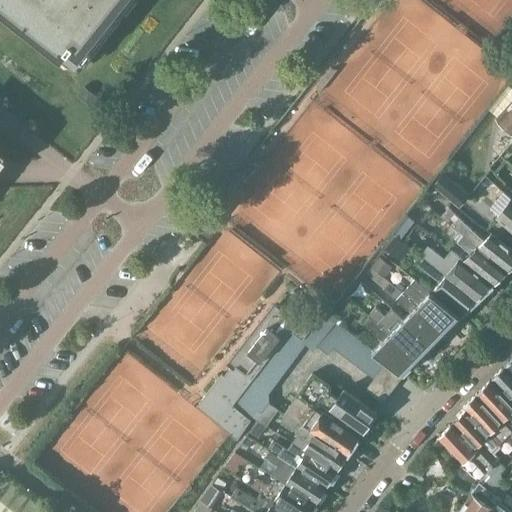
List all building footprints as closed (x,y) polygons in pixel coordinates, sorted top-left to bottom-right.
[(0,0),(0,4),(27,26),(44,40),(63,54),(78,67),(89,53),(119,16),(131,0),(0,0)] [(511,103),(497,120),(511,132),(511,103)] [(511,200),(488,181),(473,200),(497,218),(496,218),(511,232),(511,200)] [(217,202),(198,228),(211,238),(221,224),(225,219),(230,212),(227,209),(217,202)] [(483,241),(448,208),(440,216),(451,225),(508,272),(511,268),(511,249),(491,234),(483,241)] [(508,272),(451,225),(445,231),(470,253),(462,260),(493,286),(508,272)] [(393,233),(381,248),(389,254),(401,239),(393,233)] [(186,234),(178,244),(186,249),(193,239),(186,234)] [(461,261),(462,260),(459,257),(452,266),(450,264),(448,264),(426,247),(420,255),(423,257),(432,264),(478,300),(483,295),(487,295),(492,291),(492,287),(493,286),(461,261)] [(380,257),(372,267),(381,274),(389,264),(380,257)] [(418,264),(440,282),(433,290),(463,314),(478,300),(432,264),(423,257),(418,264)] [(419,307),(446,333),(461,317),(430,292),(415,280),(409,287),(403,293),(419,307)] [(370,290),(360,282),(351,295),(360,302),(370,290)] [(403,320),(432,347),(446,333),(419,307),(403,293),(402,292),(390,282),(384,289),(396,300),(400,303),(399,303),(410,313),(403,320)] [(346,315),(337,307),(330,314),(340,322),(346,315)] [(233,364),(224,376),(222,374),(200,402),(223,421),(219,425),(230,434),(238,440),(251,420),(233,405),(290,330),(302,340),(315,324),(301,314),(294,324),(289,321),(289,320),(275,310),(233,364)] [(323,314),(303,341),(305,343),(314,349),(317,345),(335,323),(323,314)] [(396,327),(390,322),(382,315),(376,322),(395,339),(418,361),(432,347),(403,320),(396,327)] [(375,322),(369,316),(362,323),(376,336),(382,342),(373,351),(380,356),(388,362),(404,374),(405,375),(418,361),(395,339),(376,322),(375,322)] [(335,323),(317,345),(328,354),(334,347),(347,331),(335,323)] [(290,331),(283,340),(299,352),(305,343),(303,341),(290,331)] [(355,337),(347,331),(334,347),(343,353),(355,337)] [(363,344),(355,337),(343,353),(351,360),(363,344)] [(283,340),(277,348),(293,360),(299,352),(283,340)] [(371,350),(363,344),(351,360),(359,366),(371,350)] [(277,348),(271,356),(287,368),(293,360),(277,348)] [(380,356),(371,350),(359,366),(368,372),(380,356)] [(271,356),(264,365),(281,377),(287,368),(271,356)] [(380,356),(368,372),(376,378),(381,371),(388,362),(380,356)] [(388,362),(381,371),(397,384),(404,374),(388,362)] [(264,365),(258,373),(274,385),(281,377),(264,365)] [(511,372),(505,366),(492,378),(511,399),(511,372)] [(381,371),(376,378),(374,380),(390,393),(397,384),(381,371)] [(258,373),(252,381),(268,394),(274,385),(258,373)] [(296,398),(314,410),(322,415),(324,411),(334,418),(335,417),(349,426),(352,422),(364,431),(377,413),(344,390),(338,399),(329,393),(332,388),(312,374),(296,398)] [(374,380),(367,390),(383,402),(390,393),(374,380)] [(246,389),(233,405),(252,420),(259,410),(262,413),(268,403),(268,394),(252,381),(246,389)] [(511,419),(509,416),(511,413),(511,405),(490,381),(476,394),(503,422),(511,431),(511,419)] [(476,394),(463,407),(467,411),(489,435),(498,444),(505,437),(511,443),(511,431),(503,422),(476,394)] [(322,415),(314,410),(296,398),(284,414),(303,426),(315,433),(348,455),(359,439),(322,415)] [(284,414),(278,410),(273,417),(310,441),(304,449),(338,471),(348,455),(315,433),(303,426),(284,414)] [(467,411),(453,423),(501,474),(506,469),(498,461),(499,459),(483,441),(489,435),(467,411)] [(437,438),(433,442),(461,467),(470,457),(485,472),(486,472),(490,477),(483,485),(492,494),(502,480),(501,474),(453,423),(437,438)] [(253,441),(246,436),(238,448),(245,453),(253,441)] [(268,449),(270,450),(327,487),(338,471),(304,449),(304,450),(307,451),(302,459),(273,441),(268,449)] [(327,487),(270,450),(265,457),(279,465),(272,475),(285,484),(316,504),(327,487)] [(311,511),(316,504),(285,484),(280,492),(257,478),(252,486),(275,500),(292,511),(311,511)] [(43,511),(4,481),(0,485),(0,511),(43,511)] [(511,511),(500,504),(501,502),(492,494),(483,485),(480,483),(473,494),(460,511),(511,511)] [(232,497),(255,511),(292,511),(275,500),(269,509),(237,489),(232,497)] [(511,511),(511,496),(507,493),(501,502),(500,504),(511,511)] [(202,501),(195,510),(198,511),(210,511),(213,508),(208,505),(202,501)]
